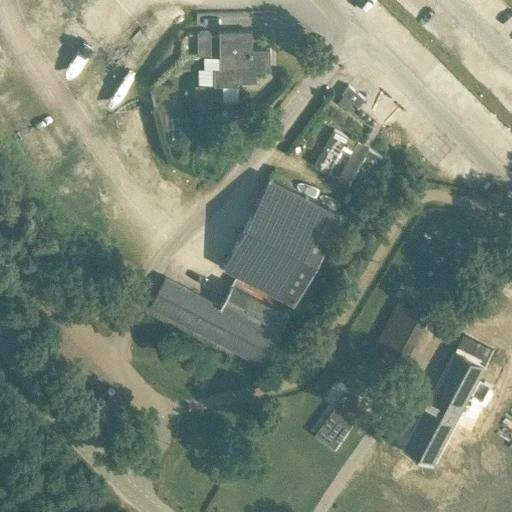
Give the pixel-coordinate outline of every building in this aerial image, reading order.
[(198,31),(199,54),(212,54),(211,30),(198,31)] [(239,81),(243,81),(257,80),(257,69),(271,69),(271,47),(253,47),(253,30),(220,30),(221,68),(215,68),(215,85),(239,84),(239,81)] [(315,163),(329,171),(349,136),(334,128),(315,163)] [(211,145),(200,140),(206,157),(211,145)] [(350,182),(364,190),(383,155),(369,147),(350,182)] [(224,265),(277,292),(295,302),(341,213),(270,176),(224,265)] [(511,254),(493,243),(456,309),(475,320),(511,256),(511,254)] [(166,275),(151,304),(207,332),(221,304),(166,275)] [(289,312),(272,303),(232,283),(221,304),(207,332),(264,362),(289,312)] [(399,299),(375,342),(404,358),(428,315),(399,299)] [(463,334),(409,435),(439,450),(493,349),(463,334)]
